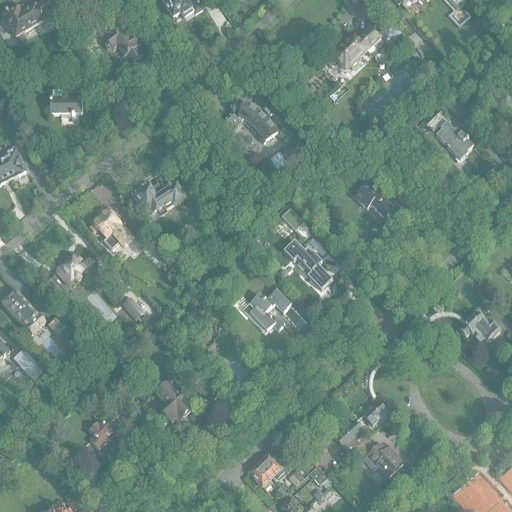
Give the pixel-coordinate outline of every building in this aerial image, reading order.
[(60,14),(52,0),(51,0),(45,0),(42,2),(44,4),(22,17),(18,10),(4,19),(17,40),(60,14)] [(203,12),(196,0),(195,0),(160,0),(174,20),(181,16),(184,21),(194,14),(196,17),(203,12)] [(391,0),(398,7),(399,6),(403,10),(404,9),(407,11),(413,5),(413,6),(419,0),(423,0),(426,3),(428,0),(391,0)] [(446,0),(458,12),(466,5),(460,0),(446,0)] [(107,19),(113,14),(108,9),(103,14),(107,19)] [(123,31),(127,28),(120,17),(111,24),(116,31),(109,36),(111,39),(105,42),(107,45),(105,47),(105,49),(107,52),(109,52),(111,51),(113,53),(118,49),(126,60),(127,59),(133,67),(143,59),(137,51),(141,48),(133,38),(130,41),(123,31)] [(386,45),(388,46),(390,46),(391,45),(392,43),(401,36),(392,23),(380,35),(387,42),(386,45)] [(330,63),(330,64),(330,66),(333,69),(337,70),(339,67),(346,74),(350,70),(352,72),(355,72),(360,68),(360,65),(358,63),(367,54),(369,56),(372,56),(375,53),(375,50),(373,48),(381,41),(372,31),(359,43),(354,38),(332,59),(333,60),(330,63)] [(416,54),(421,62),(425,59),(420,52),(416,54)] [(62,55),(48,66),(55,76),(70,64),(62,55)] [(1,80),(0,78),(0,91),(4,99),(10,95),(4,85),(2,85),(0,81),(1,80)] [(54,95),(43,95),(43,115),(51,115),(51,117),(61,117),(61,119),(75,119),(75,117),(83,117),(82,102),(78,102),(78,99),(71,99),(71,102),(62,102),(62,94),(54,94),(54,95)] [(458,120),(466,113),(453,98),(445,105),(458,120)] [(243,124),(245,126),(248,128),(250,130),(253,133),(255,135),(258,138),(260,140),(262,143),(264,146),(279,136),(275,131),(272,128),(270,125),(267,122),(265,120),(262,117),(259,115),(256,112),(252,110),(247,106),(239,120),(240,120),(238,122),(233,117),(220,128),(230,139),(243,127),(241,126),(243,124)] [(19,125),(16,118),(13,113),(9,115),(15,127),(19,125)] [(455,119),(450,124),(441,114),(426,128),(433,135),(439,130),(442,133),(436,138),(444,147),(445,146),(448,150),(447,150),(461,164),(469,157),(468,155),(474,149),(464,139),(469,134),(455,119)] [(370,146),(376,141),(371,136),(366,141),(370,146)] [(332,156),(335,153),(336,152),(336,149),(334,146),(330,146),(326,148),(326,152),(328,154),(332,156)] [(292,151),(297,159),(302,155),(297,148),(292,151)] [(26,175),(16,153),(15,152),(0,159),(0,161),(11,183),(12,182),(14,184),(18,182),(18,179),(26,175)] [(381,167),(386,164),(379,152),(374,155),(381,167)] [(322,175),(330,168),(321,159),(314,166),(322,175)] [(2,187),(11,183),(0,161),(0,190),(2,189),(2,187)] [(381,198),(369,186),(364,182),(357,190),(361,194),(355,201),(367,212),(371,208),(385,221),(381,225),(386,230),(400,216),(385,202),(384,203),(380,199),(381,198)] [(152,191),(148,185),(139,190),(141,193),(133,198),(146,217),(151,226),(168,215),(166,213),(175,208),(186,201),(177,187),(174,189),(170,187),(169,187),(168,187),(167,189),(164,184),(152,191)] [(223,214),(213,203),(208,208),(218,219),(223,214)] [(290,211),(282,219),(286,224),(286,223),(292,229),(291,229),(296,234),(301,229),(300,229),(303,226),(304,226),(290,211)] [(115,220),(115,217),(112,214),(110,214),(109,213),(99,221),(98,221),(95,223),(95,225),(91,229),(92,231),(93,232),(94,232),(95,234),(98,231),(107,241),(104,244),(112,253),(120,246),(124,250),(134,241),(122,228),(126,225),(119,217),(116,221),(115,220)] [(144,249),(153,241),(143,230),(134,238),(144,249)] [(295,244),(284,254),(292,262),(294,264),(297,261),(301,265),(303,266),(302,267),(304,270),(305,269),(312,275),(308,279),(322,293),(333,283),(325,275),(319,268),(322,265),(315,257),(309,250),(305,254),(304,253),(295,244)] [(80,276),(95,263),(90,257),(82,263),(77,257),(72,261),(71,260),(66,264),(67,265),(56,275),(67,288),(74,281),(75,282),(79,284),(82,281),(81,277),(80,276)] [(474,290),(480,297),(486,291),(480,285),(474,290)] [(27,308),(14,293),(1,305),(14,320),(14,319),(24,330),(31,338),(44,326),(37,318),(37,319),(27,308)] [(266,337),(268,335),(273,329),(278,334),(285,327),(278,320),(274,325),(266,317),(276,308),(284,316),(292,308),(277,293),(266,304),(260,298),(244,313),(266,337)] [(143,316),(131,302),(124,308),(136,322),(143,316)] [(477,315),(463,327),(466,329),(461,333),(466,340),(471,335),(473,337),(475,335),(479,339),(476,341),(484,349),(493,341),(493,342),(501,334),(493,325),(489,328),(477,315)] [(65,328),(58,320),(49,327),(57,336),(65,328)] [(3,361),(9,355),(0,344),(0,360),(2,360),(3,361)] [(212,350),(207,354),(211,359),(216,355),(212,350)] [(43,373),(23,352),(13,361),(33,382),(43,373)] [(202,382),(193,372),(187,378),(195,388),(202,382)] [(184,400),(177,393),(170,385),(158,395),(166,404),(160,410),(172,423),(176,420),(178,418),(180,420),(182,418),(184,420),(190,414),(188,413),(190,411),(188,409),(191,406),(184,400)] [(373,428),(388,414),(379,403),(363,417),(373,428)] [(112,443),(122,433),(107,417),(105,418),(103,416),(107,413),(100,407),(91,415),(97,422),(99,421),(101,423),(90,434),(95,440),(92,443),(93,445),(92,446),(97,451),(98,450),(99,452),(110,441),(112,443)] [(326,427),(334,436),(338,432),(330,423),(326,427)] [(368,439),(363,433),(364,432),(355,423),(346,432),(359,448),(367,440),(368,439)] [(350,457),(356,450),(359,448),(346,432),(336,441),(350,457)] [(381,446),(376,450),(367,440),(359,448),(356,450),(365,460),(364,461),(374,472),(378,469),(388,480),(404,465),(390,450),(387,452),(381,446)] [(13,460),(16,462),(17,464),(23,459),(19,455),(13,460)] [(259,466),(272,479),(275,477),(278,481),(285,474),(269,457),(259,466)] [(307,474),(313,469),(307,461),(301,466),(307,474)] [(269,482),(272,479),(259,466),(250,475),(266,492),(273,485),(269,482)] [(326,478),(325,478),(318,469),(310,476),(311,478),(316,474),(322,482),(326,478)] [(300,484),(304,480),(297,472),(289,480),(296,488),(300,484)] [(326,478),(322,482),(316,474),(311,478),(320,488),(322,486),(328,492),(333,487),(328,481),(326,478)] [(287,495),(281,489),(278,492),(284,498),(287,495)] [(79,495),(74,490),(64,499),(67,503),(66,504),(68,506),(69,505),(75,511),(86,501),(79,495)] [(317,500),(323,496),(319,491),(313,496),(317,500)] [(321,505),(326,500),(323,496),(317,500),(321,505)] [(282,511),(303,511),(294,500),(282,511)]
